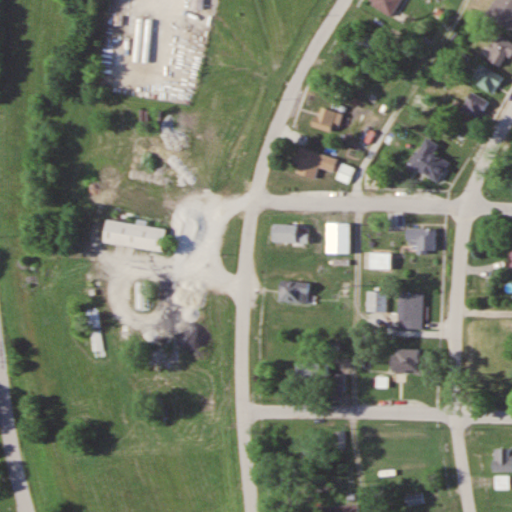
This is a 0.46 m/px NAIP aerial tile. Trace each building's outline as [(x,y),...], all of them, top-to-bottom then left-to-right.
[(391,17),(402,0),(367,0),(367,1),(391,17)] [(511,0),(495,0),(486,14),(511,30),(511,28),(511,0)] [(386,42),(354,25),(346,41),(377,58),(386,42)] [(511,51),(511,42),(497,33),(482,55),(500,68),(511,51)] [(492,95),(502,77),(484,66),(474,84),(492,95)] [(477,119),(488,102),(471,91),(460,108),(477,119)] [(312,126),(335,135),(343,114),(320,105),(312,126)] [(461,146),(471,129),(454,120),(444,137),(461,146)] [(410,167),(439,181),(449,162),(434,154),(439,143),(424,136),(410,167)] [(315,179),(319,165),(328,168),(331,158),(303,148),(295,172),(315,179)] [(355,169),(344,163),(337,177),(348,183),(355,169)] [(378,172),(365,172),(364,185),(377,185),(378,172)] [(102,241),(162,250),(165,228),(145,225),(146,224),(106,218),(102,241)] [(350,233),(347,222),(340,224),(343,235),(350,233)] [(298,224),(273,224),(273,242),(308,242),(308,232),(298,232),(298,224)] [(435,227),(407,227),(407,249),(435,249),(435,227)] [(369,268),(390,268),(390,252),(369,252),(369,268)] [(307,280),(279,280),(279,303),(307,303),(307,280)] [(349,284),(334,284),(334,303),(349,303),(349,284)] [(384,311),(384,292),(367,292),(367,311),(384,311)] [(423,294),(398,293),(398,311),(386,310),(386,328),(422,329),(423,294)] [(392,372),(421,372),(421,349),(391,349),(392,372)] [(326,383),(326,362),(295,362),(295,383),(326,383)] [(484,387),(509,387),(509,365),(484,365),(484,387)] [(494,471),(511,471),(511,448),(494,448),(494,471)]
